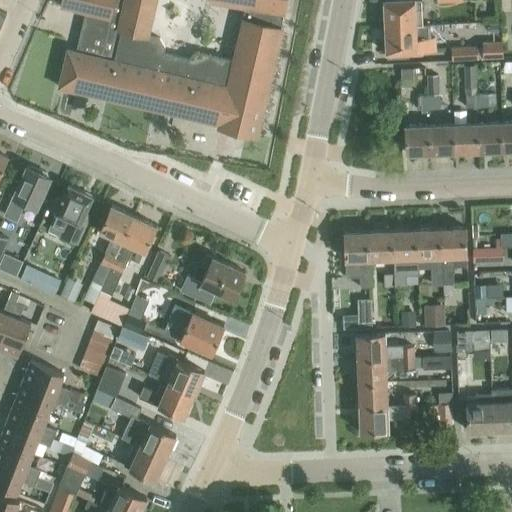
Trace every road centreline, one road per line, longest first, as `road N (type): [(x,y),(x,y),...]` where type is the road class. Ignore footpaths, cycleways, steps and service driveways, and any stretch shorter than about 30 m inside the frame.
road 1 (residential): [(304,234),(0,115)]
road 2 (secondary): [(207,472),(267,346),(304,234)]
road 3 (unclassified): [(306,226),(321,251),(332,469)]
road 4 (residential): [(318,180),(398,189),(511,184)]
road 5 (secondary): [(318,180),(352,0)]
road 6 (residential): [(332,469),(511,462)]
road 7 (unknown): [(0,274),(69,312),(60,365)]
